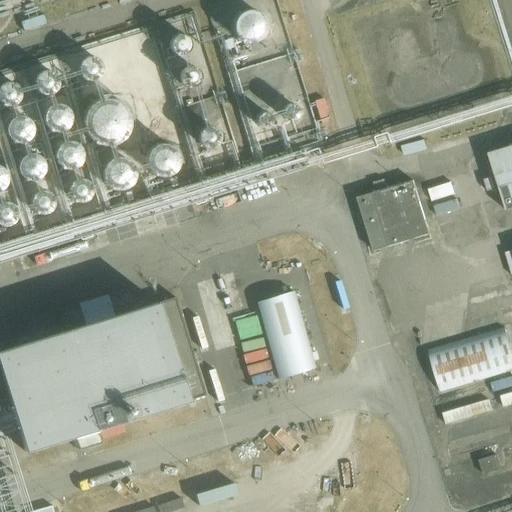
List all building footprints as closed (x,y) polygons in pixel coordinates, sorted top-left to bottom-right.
[(260,13),(256,11),(252,9),(248,9),(244,10),(240,12),(236,15),(234,18),(232,22),(232,26),(232,30),(233,34),(236,38),(239,41),(242,43),(247,44),(251,44),(255,43),(259,42),(262,39),(265,35),(266,32),(267,27),(267,23),(265,19),(263,16),(260,13)] [(186,39),(184,37),(182,36),(180,36),(177,36),(175,36),(173,37),(171,39),(170,41),(169,43),(169,45),(169,48),(170,50),(172,52),(173,53),(176,55),(178,55),(180,55),(182,54),(185,53),(186,52),(188,50),(188,47),(189,45),(188,43),(187,41),(186,39)] [(100,63),(98,60),(95,59),(92,58),(89,58),(86,58),(83,59),(81,61),(79,63),(78,66),(77,69),(77,72),(78,75),(80,77),(82,79),(84,81),(87,82),(90,82),(93,82),(96,81),(98,79),(100,77),(101,74),(102,71),(102,68),(101,65),(100,63)] [(196,71),(195,69),(193,68),(190,67),(188,67),(186,68),(184,69),(182,71),(181,73),(180,75),(179,77),(180,80),(181,82),(182,84),(184,85),(186,86),(188,87),(191,87),(193,86),(195,85),(197,84),(198,82),(199,79),(199,77),(199,75),(198,72),(196,71)] [(55,77),(53,75),(51,73),(48,72),(45,72),(42,72),(39,73),(37,75),(35,77),(34,80),(33,83),(33,86),(34,89),(35,91),(37,94),(40,95),(43,96),(46,96),(49,96),(51,95),(54,93),(56,91),(57,88),(58,85),(57,82),(57,79),(55,77)] [(17,88),(15,86),(13,85),(10,84),(7,83),(4,84),(1,85),(0,85),(0,105),(2,107),(5,108),(7,108),(10,108),(13,106),(16,105),(18,102),(19,100),(19,97),(19,94),(19,91),(17,88)] [(123,105),(121,103),(118,101),(115,100),(112,99),(109,99),(106,98),(103,99),(100,99),(97,100),(94,101),(91,103),(89,105),(87,108),(85,110),(83,113),(82,116),(81,119),(81,122),(81,125),(82,129),(83,132),(84,134),(86,137),(88,140),(90,142),(92,144),(95,145),(98,147),(101,147),(104,148),(108,148),(111,147),(114,147),(117,145),(119,144),(122,142),(124,140),(126,137),(128,135),(129,132),(130,129),(131,125),(131,122),(130,119),(130,116),(129,113),(127,110),(125,108),(123,105)] [(69,112),(66,109),(64,107),(60,105),(57,104),(53,104),(50,105),(47,107),(44,109),(42,112),(41,116),(40,119),(41,123),(42,126),(44,129),(47,131),(50,133),(54,134),(58,134),(61,133),(64,131),(67,129),(69,126),(70,122),(70,119),(70,115),(69,112)] [(296,106),(294,105),(292,104),(290,104),(287,104),(285,105),(283,106),(282,107),(281,109),(280,112),(280,114),(281,116),(282,118),(283,120),(285,121),(287,122),(289,122),(291,122),(293,121),(295,120),(297,118),(298,117),(298,114),(298,112),(298,110),(297,108),(296,106)] [(269,115),(267,113),(265,113),(263,112),(261,112),(259,113),(257,114),(255,116),(254,118),(254,120),(254,122),(254,124),(255,126),(256,128),(258,129),(260,130),(262,131),(265,130),(267,130),(269,128),(270,127),(271,125),(272,123),(272,121),(271,118),(271,116),(269,115)] [(32,123),(29,120),(27,117),(23,116),(20,115),(16,115),(13,116),(10,118),(7,120),(5,123),(4,127),(3,130),(4,134),(5,137),(7,140),(10,142),(13,144),(17,145),(21,145),(24,144),(27,142),(30,140),(32,137),(33,133),(33,130),(33,126),(32,123)] [(217,132),(215,130),(213,128),(210,127),(207,127),(205,127),(202,128),(200,130),(198,132),(197,134),(197,137),(197,140),(198,142),(199,144),(201,146),(203,148),(205,149),(208,149),(211,149),(213,148),(215,146),(217,144),(218,142),(219,139),(219,136),(218,134),(217,132)] [(80,150),(78,147),(75,145),(72,143),(69,142),(65,142),(62,143),(58,145),(56,147),(54,150),(53,154),(52,157),(53,161),(54,164),(56,167),(59,170),(62,171),(66,172),(69,172),(73,171),(76,169),(79,167),(81,164),(82,160),(82,157),(82,153),(80,150)] [(178,156),(177,152),(174,149),(171,146),(167,145),(163,144),(159,144),(155,145),(151,147),(148,150),(146,154),(144,158),(144,162),(145,166),(147,170),(149,173),(152,176),(156,178),(160,179),(165,178),(169,177),(172,175),(175,172),(178,168),(179,164),(179,160),(178,156)] [(495,175),(483,178),(488,192),(499,188),(506,212),(511,209),(511,146),(488,154),(495,175)] [(43,161),(41,158),(38,156),(35,154),(32,153),(28,153),(25,154),(21,156),(19,158),(17,161),(16,165),(15,168),(16,172),(17,175),(19,178),(22,180),(25,182),(29,183),(32,183),(36,182),(39,180),(42,178),(44,175),(45,171),(45,168),(45,164),(43,161)] [(134,170),(132,166),(130,163),(126,160),(122,158),(118,158),(114,158),(110,159),(106,161),(103,164),(101,168),(100,172),(100,176),(100,180),(102,184),(105,187),(108,190),(112,192),(116,192),(120,192),(124,191),(128,189),(131,186),(133,182),(134,178),(135,174),(134,170)] [(88,185),(86,183),(83,181),(81,180),(78,180),(75,180),(72,181),(69,183),(68,185),(66,188),(66,191),(66,194),(66,197),(68,199),(70,202),(72,203),(75,204),(78,204),(81,204),(84,203),(86,201),(88,199),(90,196),(90,193),(90,190),(89,187),(88,185)] [(375,252),(430,234),(414,181),(358,198),(375,252)] [(451,182),(429,189),(432,198),(454,191),(451,182)] [(51,196),(49,194),(47,193),(44,192),(41,191),(38,192),(35,193),(33,195),(31,197),(29,200),(29,203),(29,205),(30,208),(31,211),(33,213),(36,215),(38,216),(41,216),(44,216),(47,214),(50,213),(52,210),(53,208),(53,205),(53,202),(53,199),(51,196)] [(456,199),(434,206),(436,214),(459,208),(456,199)] [(13,208),(11,206),(9,204),(6,203),(3,203),(0,203),(0,226),(1,227),(4,227),(7,227),(9,226),(12,224),(14,222),(15,219),(16,216),(16,213),(15,210),(13,208)] [(448,212),(436,215),(439,224),(450,221),(448,212)] [(453,228),(442,232),(444,240),(455,237),(453,228)] [(277,379),(315,369),(294,292),(256,303),(277,379)] [(174,298),(0,352),(0,373),(24,451),(204,395),(174,298)] [(511,373),(511,347),(507,330),(429,353),(441,394),(511,373)] [(484,475),(502,470),(498,455),(479,461),(484,475)]
